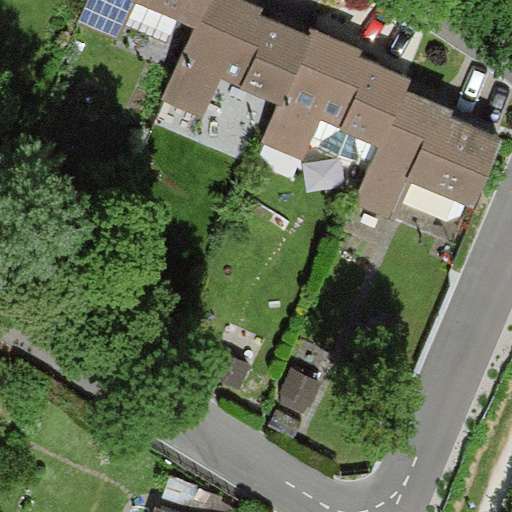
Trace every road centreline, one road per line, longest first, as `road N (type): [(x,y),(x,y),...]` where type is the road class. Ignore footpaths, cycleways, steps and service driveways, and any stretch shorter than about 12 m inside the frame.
road 1 (residential): [(443,0),(511,43),(511,253),(397,511)]
road 2 (residential): [(0,301),(332,511)]
